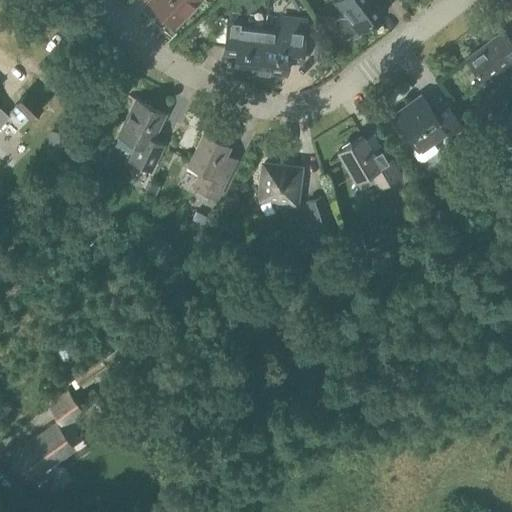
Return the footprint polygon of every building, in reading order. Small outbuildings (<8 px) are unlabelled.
[(152,0),(150,2),(161,13),(160,15),(167,22),(169,20),(173,24),(177,20),(179,22),(186,14),(185,12),(196,0),(152,0)] [(338,0),(335,3),(345,16),(342,16),(340,16),(339,17),(337,18),(336,20),(335,21),(335,23),(335,25),(336,27),(336,28),(338,30),(340,33),(341,34),(344,36),(346,36),(348,37),(350,37),(352,38),(354,37),(356,37),(358,36),(360,35),(362,34),(362,32),(363,29),(388,11),(379,0),(338,0)] [(234,67),(260,71),(264,31),(249,29),(251,16),(228,14),(224,54),(236,55),(234,67)] [(280,33),(264,31),(260,71),(285,74),(287,62),(301,63),(306,21),(282,18),(280,33)] [(511,63),(511,65),(511,42),(503,31),(466,59),(485,83),(511,63)] [(26,92),(15,104),(30,119),(42,107),(26,92)] [(130,114),(119,135),(138,144),(130,160),(151,171),(164,145),(151,138),(156,128),(157,129),(165,113),(129,95),(128,96),(137,101),(131,114),(130,114)] [(436,148),(432,142),(445,132),(450,138),(463,129),(442,99),(441,100),(446,107),(435,115),(421,95),(408,104),(410,106),(397,115),(406,128),(404,130),(416,147),(412,150),(411,153),(416,160),(420,161),(424,161),(435,153),(436,148)] [(511,122),(501,132),(511,145),(511,122)] [(48,131),(49,161),(70,160),(68,130),(48,131)] [(204,133),(188,164),(201,171),(193,187),(218,199),(232,170),(220,164),(229,145),(204,133)] [(338,151),(360,189),(372,182),(377,190),(401,176),(384,148),(373,155),(362,137),(338,151)] [(264,164),(259,200),(295,204),(299,168),(264,164)] [(322,196),(305,201),(315,232),(334,226),(326,204),(325,205),(322,196)] [(207,217),(196,212),(192,220),(203,225),(207,217)] [(266,306),(269,310),(277,322),(303,304),(293,288),(266,306)] [(277,322),(269,310),(233,334),(241,346),(277,322)] [(67,391),(49,406),(64,426),(83,412),(67,391)] [(28,471),(32,477),(50,501),(51,500),(43,489),(52,483),(54,475),(47,466),(72,448),(55,425),(16,454),(19,459),(16,461),(25,474),(28,471)]
